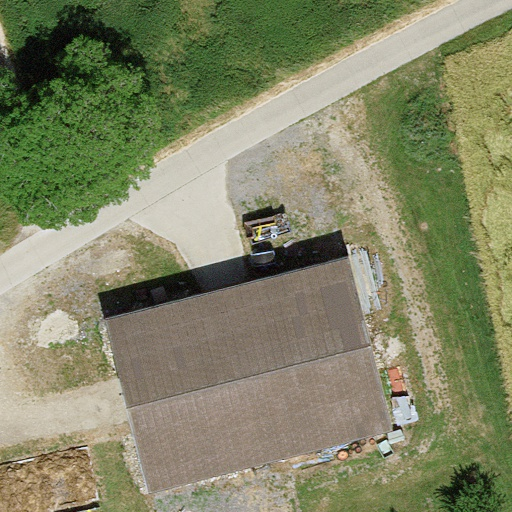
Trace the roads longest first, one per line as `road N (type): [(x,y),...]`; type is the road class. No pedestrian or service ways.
road 1 (residential): [(0,273),(323,86),(492,0)]
road 2 (track): [(0,58),(55,241)]
